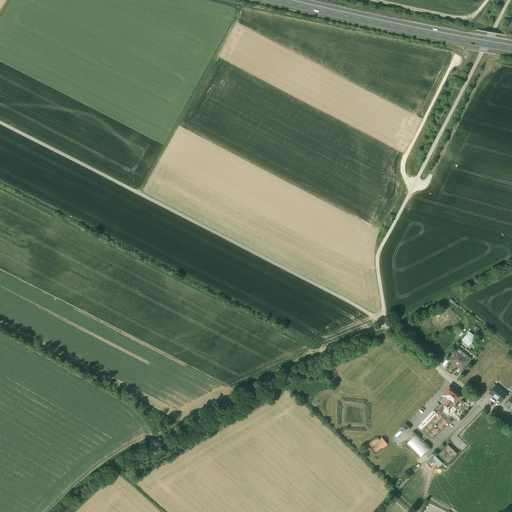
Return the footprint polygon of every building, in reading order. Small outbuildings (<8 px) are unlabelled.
[(469,332),(462,340),(469,346),(476,338),(469,332)] [(459,353),(457,351),(450,360),(461,370),(469,361),(464,357),(466,355),(461,351),(459,353)] [(496,385),(490,393),(493,395),(497,390),(497,389),(498,387),(496,385)] [(460,396),(449,387),(443,394),(445,396),(448,399),(447,401),(443,405),(446,407),(448,409),(449,409),(454,403),(454,404),(460,396)] [(506,394),(498,387),(497,389),(497,390),(493,395),(500,401),(506,394)] [(407,443),(421,457),(429,449),(416,435),(407,443)] [(377,437),(367,445),(369,448),(371,446),(376,452),(387,444),(383,438),(379,440),(377,437)] [(457,454),(448,445),(438,454),(448,463),(457,454)] [(434,455),(429,461),(431,463),(435,460),(440,464),(442,462),(434,455)]
